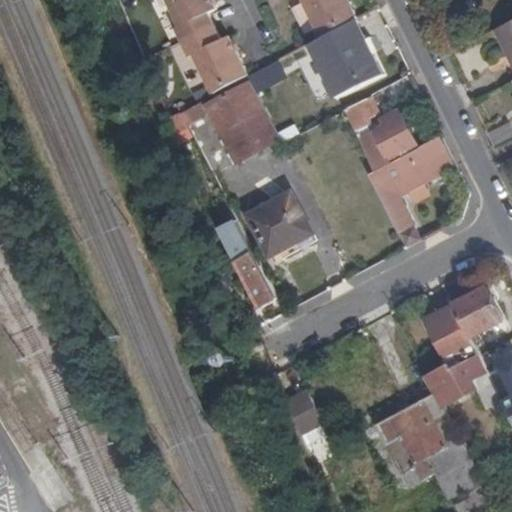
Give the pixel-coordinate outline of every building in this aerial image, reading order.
[(207,14),(215,10),(210,0),(168,0),(179,25),(174,28),(175,31),(207,14)] [(298,0),(304,0),(323,37),(328,34),(358,18),(349,0),(297,0),(298,0)] [(192,55),(210,98),(214,95),(245,79),(227,38),(218,41),(207,14),(175,31),(186,57),(192,55)] [(453,21),(438,28),(450,53),(464,46),(453,21)] [(511,22),(500,28),(511,52),(511,22)] [(357,24),(311,47),(337,99),(383,76),(357,24)] [(287,56),(249,77),(252,82),(257,91),(294,71),(287,56)] [(238,163),(283,140),(257,91),(252,82),(207,105),(238,163)] [(347,109),(378,172),(421,148),(402,110),(372,125),(369,120),(383,112),(374,95),(347,109)] [(210,114),(203,101),(181,113),(188,126),(210,114)] [(170,118),(175,132),(188,126),(181,113),(170,118)] [(371,175),(408,249),(421,241),(400,197),(457,166),(442,137),(421,148),(378,172),(371,175)] [(293,194),(250,216),(275,265),(318,242),(293,194)] [(254,251),(240,225),(226,233),(240,259),(254,251)] [(280,299),(256,256),(241,263),(264,307),(280,299)] [(455,305),(473,339),(506,321),(488,288),(455,305)] [(455,305),(454,305),(439,312),(442,317),(429,324),(450,364),(427,376),(436,394),(444,408),(478,390),(480,389),(475,379),(490,372),(473,339),(455,305)] [(480,389),(478,390),(487,408),(505,399),(490,372),(475,379),(480,389)] [(287,402),(306,447),(330,435),(307,391),(287,402)] [(444,408),(436,394),(378,425),(411,487),(439,473),(451,496),(470,486),(476,498),(458,507),(460,511),(481,511),(496,505),(444,408)]
